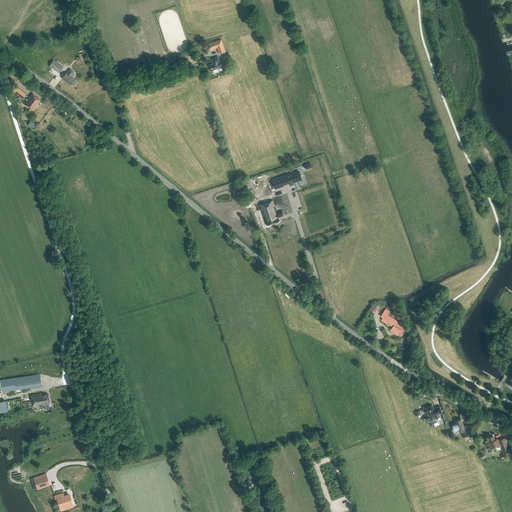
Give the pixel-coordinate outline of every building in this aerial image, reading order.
[(222,40),(210,44),(212,50),(218,48),(220,53),(226,51),(222,40)] [(69,66),(73,60),(67,55),(63,61),(69,66)] [(224,67),(221,59),(219,60),(218,57),(212,60),(213,63),(209,65),(211,71),(213,70),(214,73),(218,72),(217,70),(224,67)] [(50,66),(59,72),(63,67),(53,60),(50,66)] [(71,84),(72,84),(73,85),(74,85),(75,84),(76,83),(77,82),(76,81),(76,80),(75,80),(74,79),(75,79),(71,76),(73,73),(69,70),(67,73),(66,73),(62,78),(71,84)] [(26,94),(16,86),(12,90),(23,99),(26,94)] [(38,103),(41,99),(33,94),(30,98),(29,97),(24,104),(30,109),(31,108),(34,111),(39,104),(38,103)] [(32,120),(29,125),(34,128),(37,123),(32,120)] [(294,172),(272,179),(273,184),(275,189),(276,189),(282,186),(284,186),(283,184),(285,184),(288,182),(289,184),(302,180),(299,171),(299,170),(294,172)] [(272,200),(259,204),(261,210),(265,208),(266,209),(265,209),(265,211),(266,211),(268,215),(264,216),(267,225),(279,221),(278,217),(278,216),(281,215),(281,216),(284,215),(282,210),(276,212),(273,205),(274,205),(272,200)] [(375,313),(379,307),(375,304),(371,310),(375,313)] [(406,327),(391,317),(387,315),(390,311),(386,308),(380,316),(383,318),(381,320),(386,324),(387,322),(393,326),(390,330),(397,335),(398,333),(401,335),(406,327)] [(2,392),(41,386),(39,374),(0,380),(2,392)] [(32,401),(28,402),(29,407),(44,405),(45,410),(49,409),(48,403),(50,403),(49,394),(43,395),(42,394),(31,395),(32,401)] [(426,416),(425,418),(426,420),(430,422),(432,421),(433,419),(437,418),(437,417),(439,416),(438,414),(442,413),(439,406),(434,408),(433,405),(425,408),(428,415),(426,416)] [(456,424),(452,425),(454,431),(458,430),(461,429),(462,432),(465,431),(461,419),(455,421),(456,424)] [(473,436),(471,430),(463,433),(465,439),(473,436)] [(493,435),(488,437),(489,440),(487,441),(489,447),(496,445),(498,447),(501,446),(503,452),(509,450),(504,437),(494,440),(493,435)] [(50,485),(47,475),(34,479),(38,490),(50,485)] [(64,510),(74,507),(70,493),(65,495),(64,492),(55,495),(59,506),(62,505),(64,510)]
